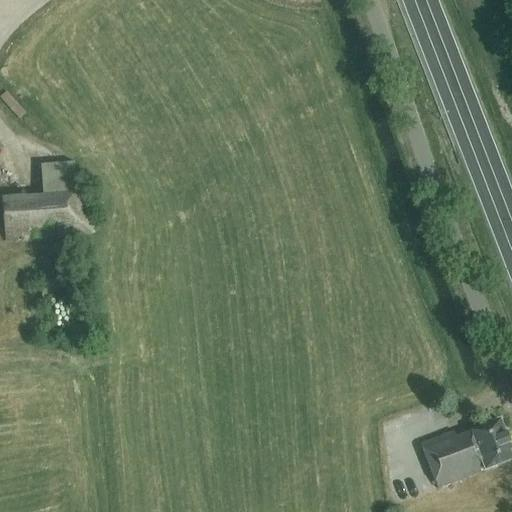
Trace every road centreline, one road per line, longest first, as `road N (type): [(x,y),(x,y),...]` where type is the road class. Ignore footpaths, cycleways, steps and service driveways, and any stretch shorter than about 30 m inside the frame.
road 1 (unclassified): [(511,390),(369,0)]
road 2 (secondary): [(511,239),(419,0)]
